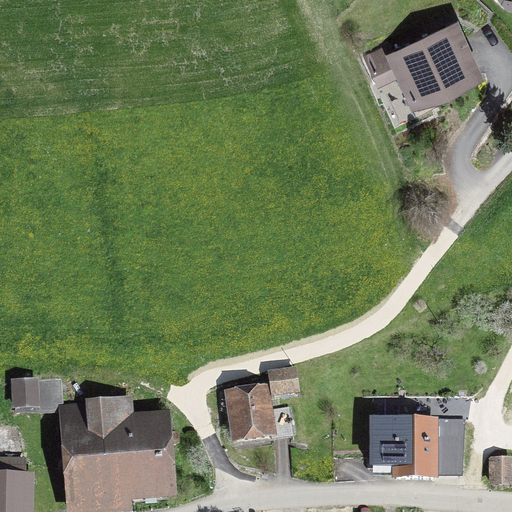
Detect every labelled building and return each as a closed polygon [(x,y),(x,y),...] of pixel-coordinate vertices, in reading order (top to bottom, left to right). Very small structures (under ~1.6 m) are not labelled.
[(478,73),(454,23),(392,52),(389,46),(365,57),(377,83),(400,72),(415,103),(478,73)] [(295,371),(274,374),(277,395),(297,392),(295,371)] [(15,398),(15,414),(37,413),(37,408),(35,408),(35,382),(15,383),(7,384),(6,398),(15,398)] [(229,397),(236,439),(270,435),(270,439),(293,436),(288,408),(267,411),(265,392),(229,397)] [(128,421),(126,402),(63,407),(71,502),(172,494),(168,446),(176,443),(177,436),(174,434),(167,433),(165,418),(128,421)] [(434,422),(372,421),(372,468),(395,469),(395,479),(434,479),(434,422)] [(492,486),(510,486),(510,460),(492,460),(492,486)] [(0,511),(22,511),(23,475),(0,474),(0,511)]
